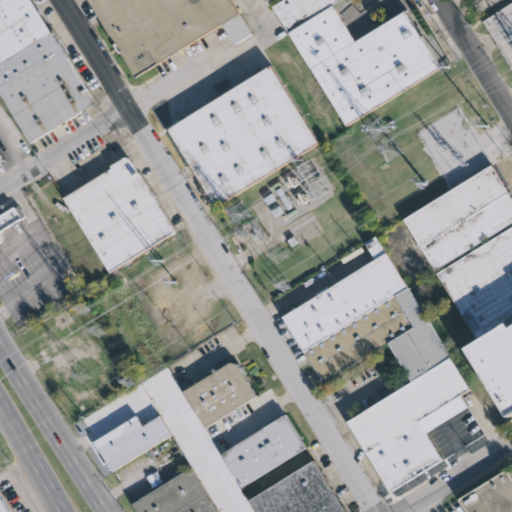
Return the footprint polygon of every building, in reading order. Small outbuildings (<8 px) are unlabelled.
[(0,0),(36,0),(99,103),(36,142),(0,83),(0,0)] [(232,0),(253,34),(235,45),(223,26),(137,78),(90,0),(232,0)] [(341,0),(335,4),(358,41),(408,10),(443,67),(348,126),(274,6),(283,0),(341,0)] [(319,142),(215,206),(167,128),(271,64),(319,142)] [(131,160),(175,232),(111,272),(65,198),(66,197),(51,172),(55,170),(69,194),(112,167),(111,165),(124,157),(128,157),(131,160)] [(511,198),(511,222),(436,270),(404,219),(491,165),(511,198)] [(7,239),(0,243),(0,214),(20,203),(28,216),(24,218),(26,220),(3,233),(7,239)] [(511,315),(477,337),(437,271),(511,225),(511,315)] [(408,287),(471,390),(461,396),(467,406),(424,432),(442,461),(391,492),(349,422),(413,382),(388,341),(323,381),(284,316),(377,259),(366,241),(376,235),(408,287)] [(511,319),(511,414),(511,415),(469,346),(511,319)] [(237,365),(239,365),(243,371),(242,372),(256,396),(206,428),(184,392),(230,362),(237,365)] [(162,413),(174,433),(113,470),(95,441),(138,414),(144,424),(162,413)] [(306,448),(242,488),(222,454),(286,414),(306,448)] [(258,511),(251,500),(315,461),(345,511),(258,511)] [(218,511),(136,511),(132,504),(191,467),(218,511)] [(506,472),(511,481),(511,511),(464,511),(457,500),(504,470),(506,472)] [(0,511),(0,497),(9,511),(0,511)]
